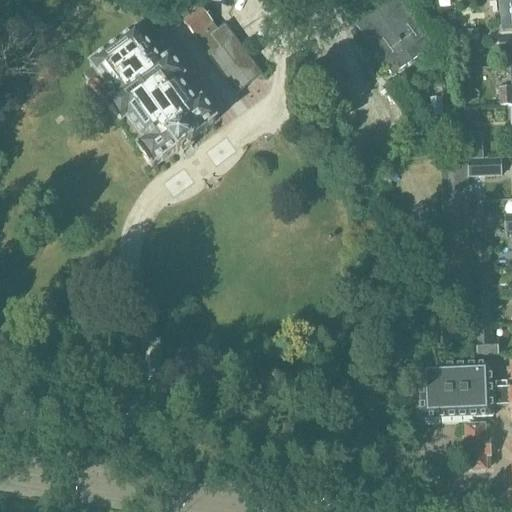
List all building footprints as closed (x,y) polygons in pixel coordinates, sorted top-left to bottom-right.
[(397,0),(393,0),(356,27),(392,77),(432,48),(397,0)] [(511,0),(510,0),(511,13),(498,13),(499,32),(511,30),(511,0)] [(238,94),(263,75),(225,26),(218,31),(202,10),(184,24),(238,94)] [(86,78),(90,85),(89,86),(89,87),(88,88),(88,90),(88,92),(88,94),(89,95),(89,97),(91,99),(92,100),(93,101),(95,102),(96,102),(97,102),(100,103),(101,102),(103,102),(107,107),(106,108),(121,127),(128,122),(145,145),(138,150),(153,170),(177,152),(178,154),(194,142),(192,140),(216,123),(202,103),(195,108),(186,95),(192,90),(170,61),(161,67),(136,34),(90,68),(94,72),(86,78)] [(499,53),(511,52),(511,40),(499,41),(499,53)] [(511,87),(499,88),(499,100),(511,99),(511,87)] [(511,99),(499,100),(500,107),(511,106),(511,99)] [(474,299),(473,281),(466,155),(445,156),(454,300),(474,299)] [(468,179),(501,178),(501,160),(467,162),(468,179)] [(472,268),(489,268),(487,235),(471,236),(472,268)] [(489,268),(472,268),(473,281),(489,280),(489,268)] [(488,328),(491,327),(489,300),(473,301),(474,325),(488,325),(488,328)] [(492,342),(491,327),(488,328),(488,325),(474,325),(476,358),(498,357),(497,341),(492,342)] [(511,364),(511,365),(511,388),(508,389),(508,383),(497,383),(497,389),(493,389),(492,365),(421,367),(422,419),(493,417),(493,407),(511,406),(511,364)] [(486,458),(488,456),(488,441),(486,439),(485,439),(485,426),(466,427),(466,440),(464,440),(464,458),(467,458),(467,471),(486,471),(485,458),(486,458)] [(416,493),(418,481),(406,479),(404,491),(416,493)]
